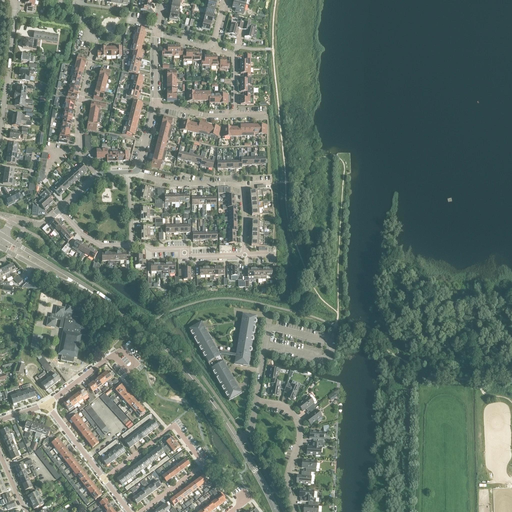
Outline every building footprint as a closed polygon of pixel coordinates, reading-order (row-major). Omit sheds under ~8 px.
[(34,14),(35,0),(25,0),(25,4),(29,5),(28,8),(27,8),(26,13),(34,14)] [(151,8),(152,2),(142,0),(140,10),(147,11),(148,8),(151,8)] [(216,6),(217,2),(215,1),(215,0),(209,0),(208,3),(205,2),(204,7),(206,7),(216,10),(217,7),(216,6)] [(244,14),(246,5),(234,2),(232,8),(236,9),(235,12),(244,14)] [(179,10),(180,7),(172,5),(171,9),(170,9),(169,12),(180,14),(181,10),(179,10)] [(216,13),(216,10),(206,7),(205,11),(206,12),(205,15),(213,17),(214,13),(216,13)] [(179,19),(180,14),(169,12),(169,16),(170,16),(169,20),(177,22),(178,18),(179,19)] [(212,21),(213,17),(205,15),(205,18),(203,17),(202,22),(213,24),(214,21),(212,21)] [(213,24),(202,22),(201,21),(199,29),(210,32),(211,27),(212,27),(213,24)] [(238,29),(242,30),(244,22),(238,21),(236,25),(231,24),(229,34),(232,35),(232,36),(236,37),(238,29)] [(256,38),(258,31),(255,30),(256,25),(244,22),(242,30),(246,30),(245,37),(253,39),(253,37),(256,38)] [(145,37),(146,32),(144,32),(145,29),(137,27),(135,35),(145,37)] [(35,32),(34,39),(57,42),(58,36),(58,35),(54,35),(35,32)] [(24,39),(23,48),(32,50),(33,48),(36,49),(37,40),(34,40),(24,39)] [(174,57),(174,47),(168,47),(168,49),(162,49),(162,57),(174,57)] [(183,57),(183,56),(183,51),(180,51),(180,47),(174,47),(174,57),(183,57)] [(97,58),(101,57),(106,57),(106,48),(100,48),(100,50),(98,50),(97,53),(97,58)] [(141,53),(131,51),(130,57),(132,57),(142,59),(143,53),(141,53)] [(192,62),(192,52),(186,52),(186,56),(183,56),(183,57),(183,62),(192,62)] [(202,62),(202,61),(202,56),(198,56),(198,52),(192,52),(192,62),(202,62)] [(33,63),(33,58),(30,57),(31,55),(22,54),(21,61),(33,63)] [(76,62),(85,65),(87,60),(83,59),(84,56),(78,54),(76,62)] [(240,68),(250,68),(250,55),(243,55),(243,62),(240,62),(240,68)] [(211,67),(211,57),(204,57),(204,61),(202,61),(202,62),(202,67),(211,67)] [(220,69),(220,61),(217,61),(217,57),(211,57),(211,67),(217,67),(217,69),(220,69)] [(230,69),(230,63),(227,63),(227,59),(220,59),(220,61),(220,69),(230,69)] [(83,74),(84,70),(75,67),(72,66),(71,71),(83,74)] [(250,77),(250,68),(240,68),(240,74),(243,74),(243,77),(250,77)] [(20,69),(19,76),(22,76),(22,81),(27,81),(30,82),(33,82),(34,78),(31,77),(29,77),(29,75),(30,75),(33,75),(34,73),(37,73),(37,71),(26,70),(20,69)] [(108,77),(110,71),(101,69),(100,75),(108,77)] [(81,79),(83,74),(71,71),(69,76),(81,79)] [(107,83),(108,77),(100,75),(98,81),(107,83)] [(80,84),(81,79),(69,76),(68,81),(71,82),(80,84)] [(250,86),(250,77),(243,77),(243,80),(238,80),(238,84),(239,84),(239,86),(250,86)] [(105,89),(107,83),(98,81),(96,87),(105,89)] [(77,94),(78,92),(79,89),(67,86),(67,89),(69,90),(69,92),(77,94)] [(243,93),(243,96),(253,96),(253,86),(250,86),(239,86),(239,90),(238,90),(238,93),(243,93)] [(17,92),(16,93),(26,95),(26,94),(27,93),(26,92),(27,88),(21,87),(18,87),(17,92)] [(104,95),(105,89),(96,87),(95,93),(104,95)] [(102,101),(104,95),(95,93),(93,99),(102,101)] [(253,105),(253,96),(243,96),(243,99),(238,99),(238,102),(239,102),(239,105),(253,105)] [(141,109),(143,104),(136,102),(137,99),(131,98),(130,101),(133,101),(132,107),(141,109)] [(15,100),(15,106),(24,107),(24,103),(25,104),(32,105),(33,102),(33,101),(25,100),(16,99),(15,100)] [(92,101),(90,109),(99,111),(100,107),(105,108),(106,104),(92,101)] [(90,109),(88,123),(97,124),(99,125),(102,111),(99,111),(90,109)] [(171,126),(173,119),(164,116),(162,124),(171,126)] [(187,132),(189,123),(182,121),(180,130),(187,132)] [(88,123),(87,130),(96,132),(97,124),(88,123)] [(203,136),(206,125),(200,123),(199,125),(197,134),(203,136)] [(171,133),(173,127),(171,126),(162,124),(160,131),(171,133)] [(210,137),(211,135),(213,126),(206,125),(203,136),(210,137)] [(259,135),(267,135),(267,125),(259,126),(259,135)] [(218,137),(220,128),(213,126),(211,135),(218,137)] [(136,130),(127,128),(123,127),(121,135),(123,136),(129,137),(131,138),(132,135),(135,135),(136,130)] [(222,137),(231,137),(230,128),(222,128),(222,137)] [(170,140),(171,133),(160,131),(158,137),(167,139),(170,140)] [(68,142),(69,137),(60,135),(59,140),(56,139),(55,143),(66,145),(67,141),(68,142)] [(166,156),(167,149),(165,149),(156,147),(154,153),(166,156)] [(164,162),(166,156),(154,153),(153,160),(162,162),(164,162)] [(201,165),(204,153),(202,153),(201,157),(197,156),(195,164),(200,165),(201,165)] [(206,168),(208,161),(204,160),(206,154),(204,153),(201,165),(200,165),(200,167),(206,168)] [(212,170),(215,160),(215,157),(213,157),(212,162),(208,161),(206,168),(212,170)] [(160,170),(162,162),(153,160),(151,167),(160,170)] [(81,176),(87,171),(81,164),(75,169),(81,176)] [(76,181),(81,176),(75,169),(70,174),(76,181)] [(70,186),(76,181),(70,174),(64,179),(70,186)] [(65,191),(70,186),(64,179),(59,184),(65,191)] [(59,196),(65,191),(59,184),(58,184),(57,183),(55,185),(56,186),(53,189),(59,196)] [(154,196),(155,193),(151,193),(152,189),(144,187),(142,193),(154,196)] [(4,189),(2,190),(6,197),(5,197),(8,203),(10,206),(16,203),(15,201),(20,199),(17,192),(9,196),(4,189)] [(49,206),(54,203),(48,197),(51,195),(47,190),(40,196),(43,199),(49,206)] [(154,199),(154,196),(142,193),(141,199),(149,201),(150,198),(154,199)] [(49,206),(43,199),(38,203),(36,200),(34,202),(38,206),(40,204),(45,210),(49,206)] [(56,229),(61,225),(57,220),(52,225),(56,229)] [(60,234),(65,229),(61,225),(56,229),(53,232),(57,236),(58,235),(60,234)] [(64,238),(69,233),(65,229),(60,234),(61,235),(64,238)] [(68,243),(73,238),(69,233),(64,238),(68,243)] [(78,251),(82,244),(77,241),(73,247),(71,245),(68,248),(64,253),(67,255),(71,250),(74,251),(75,249),(78,251)] [(64,253),(68,248),(71,245),(68,243),(66,246),(61,251),(64,253)] [(81,258),(87,247),(82,244),(78,251),(82,252),(79,257),(81,258)] [(88,257),(92,250),(87,247),(81,258),(83,259),(85,255),(88,257)] [(94,260),(98,253),(92,250),(88,257),(94,260)] [(126,265),(126,261),(126,254),(120,254),(120,261),(124,261),(124,265),(126,265),(126,271),(129,271),(129,265),(126,265)] [(142,260),(142,256),(135,256),(135,266),(141,266),(141,269),(146,268),(146,260),(142,260)] [(13,264),(7,267),(11,274),(16,272),(13,264)] [(6,267),(2,270),(5,277),(7,280),(9,278),(11,278),(12,277),(11,274),(7,267),(6,267)] [(238,272),(238,267),(231,267),(231,276),(238,276),(238,281),(242,280),(242,272),(238,272)] [(191,272),(191,268),(181,268),(181,270),(178,270),(177,276),(183,276),(183,280),(191,280),(191,278),(194,278),(194,272),(191,272)] [(18,278),(16,276),(13,279),(19,285),(23,280),(19,276),(18,278)] [(22,288),(35,289),(37,289),(31,281),(27,284),(26,283),(26,284),(22,288)] [(73,312),(75,306),(66,304),(65,308),(57,307),(55,315),(51,314),(50,318),(48,318),(46,327),(55,328),(57,320),(61,321),(59,328),(63,329),(58,355),(62,355),(61,361),(73,363),(74,358),(77,358),(81,335),(86,336),(87,328),(79,327),(80,322),(74,321),(75,317),(78,318),(79,313),(75,312),(73,312)] [(234,365),(248,367),(257,317),(242,314),(236,355),(221,353),(219,354),(220,355),(221,355),(235,357),(234,365)] [(242,394),(220,355),(219,354),(201,322),(189,329),(229,401),(242,394)] [(31,348),(30,349),(40,351),(41,346),(44,347),(45,343),(42,342),(42,341),(43,339),(43,337),(33,335),(33,337),(31,348)] [(46,370),(50,367),(49,365),(44,358),(43,358),(39,361),(46,370)] [(52,370),(55,368),(52,363),(49,365),(50,367),(46,370),(47,373),(52,369),(52,370)] [(22,374),(25,366),(18,364),(15,372),(22,374)] [(276,383),(277,380),(278,370),(270,369),(270,373),(268,373),(267,379),(271,380),(271,382),(276,383)] [(112,383),(110,380),(112,378),(107,372),(102,375),(107,382),(111,387),(119,382),(116,379),(112,383)] [(56,384),(61,380),(56,374),(51,378),(56,384)] [(102,385),(107,382),(102,375),(97,379),(102,385)] [(51,388),(56,384),(51,378),(46,381),(51,388)] [(97,389),(102,385),(97,379),(93,383),(97,389)] [(287,383),(281,382),(278,382),(278,381),(277,380),(276,383),(271,382),(270,384),(272,384),(271,389),(269,389),(268,395),(278,396),(279,389),(285,390),(287,383)] [(46,391),(51,388),(46,381),(41,385),(46,391)] [(93,392),(97,389),(93,383),(88,386),(93,392)] [(291,385),(287,383),(285,390),(284,393),(288,394),(286,398),(293,401),(299,388),(291,385)] [(119,395),(125,390),(121,385),(115,391),(119,395)] [(30,399),(36,397),(34,390),(28,392),(30,399)] [(83,400),(88,396),(83,390),(78,394),(83,400)] [(123,400),(129,394),(125,390),(119,395),(123,400)] [(25,401),(30,399),(28,392),(22,394),(25,401)] [(19,403),(25,401),(22,394),(16,395),(19,403)] [(78,403),(83,400),(78,394),(73,397),(78,403)] [(127,404),(133,399),(129,394),(123,400),(127,404)] [(13,405),(19,403),(16,395),(11,397),(13,405)] [(110,400),(107,396),(102,400),(106,404),(110,400)] [(73,407),(78,403),(73,397),(69,401),(73,407)] [(308,412),(314,408),(316,407),(313,403),(314,403),(309,397),(298,405),(303,412),(306,409),(308,412)] [(131,409),(137,403),(133,399),(127,404),(131,409)] [(68,411),(73,407),(69,401),(64,404),(68,411)] [(135,413),(141,408),(137,403),(131,409),(129,411),(131,413),(134,411),(135,413)] [(140,417),(145,412),(141,408),(135,413),(140,417)] [(316,411),(314,408),(308,412),(307,413),(309,416),(306,419),(310,425),(317,421),(318,422),(323,419),(317,410),(316,411)] [(70,418),(77,413),(75,410),(68,415),(70,418)] [(74,425),(81,420),(77,415),(71,420),(74,425)] [(78,430),(84,425),(81,420),(74,425),(78,430)] [(30,433),(31,431),(33,423),(27,421),(27,422),(26,421),(23,428),(28,430),(28,433),(30,433)] [(128,429),(133,425),(129,421),(124,425),(128,429)] [(153,431),(158,427),(153,421),(148,424),(153,431)] [(36,433),(39,425),(33,423),(31,431),(36,433)] [(148,434),(153,431),(148,424),(144,428),(148,434)] [(42,435),(44,427),(39,425),(36,433),(42,435)] [(81,434),(88,429),(84,425),(78,430),(81,434)] [(48,437),(50,429),(44,427),(42,435),(48,437)] [(144,438),(148,434),(144,428),(139,432),(144,438)] [(3,437),(3,438),(10,435),(8,429),(4,431),(3,429),(0,431),(1,432),(0,432),(2,435),(1,436),(2,437),(3,437)] [(85,439),(91,434),(88,429),(81,434),(85,439)] [(323,440),(324,432),(310,431),(309,439),(313,440),(313,443),(321,444),(323,444),(323,440)] [(139,441),(144,438),(139,432),(134,435),(139,441)] [(10,435),(3,438),(5,443),(12,440),(14,439),(12,434),(10,435)] [(89,443),(95,439),(91,434),(85,439),(89,443)] [(134,445),(139,441),(134,435),(130,439),(134,445)] [(164,451),(176,442),(172,438),(166,442),(168,445),(162,449),(164,451)] [(55,449),(62,444),(58,439),(51,444),(55,449)] [(92,448),(98,443),(95,439),(89,443),(92,448)] [(130,449),(134,445),(130,439),(125,442),(130,449)] [(8,449),(15,446),(12,440),(5,443),(8,449)] [(173,452),(180,447),(176,442),(164,451),(166,454),(172,450),(173,452)] [(324,444),(323,444),(321,444),(313,443),(312,443),(312,447),(307,447),(307,455),(315,455),(314,458),(321,458),(321,448),(324,448),(324,444)] [(59,453),(65,448),(62,444),(55,449),(59,453)] [(10,454),(17,451),(15,446),(8,449),(10,454)] [(121,456),(125,452),(121,446),(116,449),(121,456)] [(159,457),(164,454),(159,447),(155,451),(159,457)] [(62,458),(69,453),(65,448),(59,453),(62,458)] [(57,480),(61,477),(39,449),(35,453),(57,480)] [(116,459),(121,456),(116,449),(111,453),(116,459)] [(12,460),(19,457),(17,451),(10,454),(12,460)] [(155,461),(159,457),(155,451),(150,455),(155,461)] [(66,463),(72,458),(69,453),(62,458),(66,463)] [(111,463),(116,459),(111,453),(107,456),(111,463)] [(150,464),(155,461),(150,455),(145,458),(150,464)] [(107,466),(111,463),(107,456),(102,460),(107,466)] [(70,467),(76,462),(72,458),(66,463),(70,467)] [(145,468),(150,464),(145,458),(141,462),(145,468)] [(185,468),(190,465),(186,459),(181,463),(185,468)] [(302,460),(302,468),(306,469),(305,472),(311,473),(315,473),(316,461),(302,460)] [(73,472),(80,467),(76,462),(70,467),(73,472)] [(141,472),(145,468),(141,462),(136,465),(141,472)] [(180,472),(185,468),(181,463),(176,466),(180,472)] [(18,474),(25,471),(23,465),(16,468),(18,474)] [(136,475),(141,472),(136,465),(131,469),(136,475)] [(176,475),(180,472),(176,466),(172,470),(176,475)] [(77,477),(83,472),(80,467),(73,472),(77,477)] [(131,479),(136,475),(131,469),(126,472),(131,479)] [(171,479),(176,475),(172,470),(167,473),(171,479)] [(20,480),(28,477),(25,471),(18,474),(20,480)] [(81,481),(87,476),(83,472),(77,477),(81,481)] [(127,482),(131,479),(126,472),(122,476),(127,482)] [(297,476),(297,484),(310,485),(311,477),(311,473),(305,472),(302,472),(301,476),(297,476)] [(166,482),(171,479),(167,473),(162,477),(166,482)] [(84,486),(91,481),(87,476),(81,481),(84,486)] [(122,486),(127,482),(122,476),(117,480),(122,486)] [(155,483),(152,479),(149,476),(147,478),(150,481),(152,485),(156,490),(161,486),(157,481),(155,483)] [(202,485),(207,481),(203,476),(198,480),(202,485)] [(23,485),(30,482),(28,477),(20,480),(23,485)] [(198,480),(193,483),(197,488),(200,487),(201,488),(203,487),(202,485),(198,480)] [(88,491),(94,486),(91,481),(84,486),(88,491)] [(25,491),(32,488),(30,482),(23,485),(25,491)] [(152,493),(156,490),(152,485),(150,487),(147,483),(145,484),(146,486),(152,493)] [(193,483),(189,487),(193,492),(194,494),(196,492),(195,490),(197,488),(193,483)] [(91,496),(98,491),(94,486),(88,491),(91,496)] [(152,493),(146,486),(144,488),(145,490),(143,492),(147,497),(152,493)] [(188,495),(193,492),(189,487),(184,490),(188,495)] [(222,493),(218,496),(213,489),(211,491),(213,494),(215,498),(216,499),(217,499),(221,505),(226,501),(223,498),(225,497),(222,493)] [(184,490),(179,493),(183,499),(185,500),(187,499),(186,497),(188,495),(184,490)] [(300,490),(299,498),(301,498),(300,502),(308,502),(316,503),(316,499),(313,498),(314,491),(300,490)] [(95,500),(102,495),(98,491),(91,496),(95,500)] [(31,504),(41,499),(37,492),(28,497),(31,504)] [(142,501),(147,497),(143,492),(138,495),(142,501)] [(179,502),(183,499),(179,493),(175,497),(179,502)] [(137,504),(142,501),(138,495),(133,499),(137,504)] [(174,506),(179,502),(175,497),(170,501),(174,506)] [(216,499),(215,498),(213,499),(214,501),(212,503),(216,508),(221,505),(217,499),(216,499)] [(34,510),(44,505),(41,499),(31,504),(34,510)] [(105,499),(99,504),(103,508),(108,504),(105,499)] [(304,506),(303,511),(318,511),(318,507),(318,503),(316,503),(308,502),(308,506),(306,506),(304,506)] [(211,511),(216,508),(212,503),(207,506),(211,511)]
